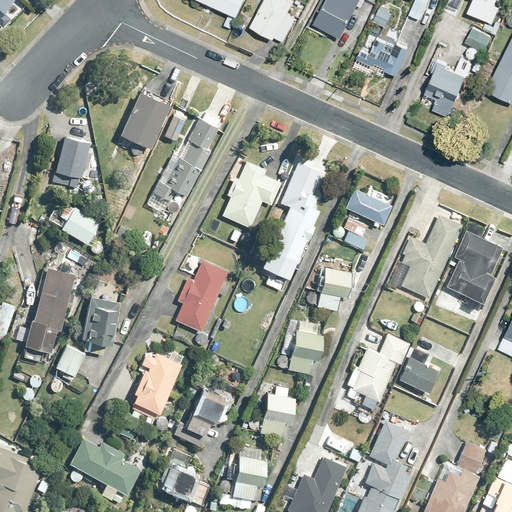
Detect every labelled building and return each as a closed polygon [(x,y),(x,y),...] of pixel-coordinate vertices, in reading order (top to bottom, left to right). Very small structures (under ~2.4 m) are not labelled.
[(16,0),(0,0),(0,25),(3,28),(11,19),(7,15),(19,2),(16,0)] [(244,0),(202,0),(230,12),(224,24),(231,28),(244,0)] [(290,0),(264,0),(251,26),(274,38),(275,36),(284,41),(296,18),(287,13),(294,2),(290,0)] [(325,0),(314,23),(341,37),(358,5),(361,6),(364,0),(325,0)] [(414,0),(408,15),(420,20),(428,0),(414,0)] [(473,0),(468,12),(493,22),(500,6),(495,4),(496,0),(473,0)] [(393,13),(390,11),(391,8),(382,4),(374,20),(387,26),(393,13)] [(486,22),(483,28),(497,34),(501,22),(497,20),(494,26),(486,22)] [(466,41),(484,51),(492,36),(474,27),(466,41)] [(361,48),(354,66),(374,75),(375,71),(384,74),(385,70),(397,75),(409,47),(396,42),(395,45),(377,38),(371,52),(361,48)] [(511,38),(487,89),(511,101),(511,38)] [(433,109),(449,116),(473,63),(461,58),(455,70),(447,67),(448,64),(438,59),(432,71),(434,72),(425,92),(438,98),(433,109)] [(476,61),(473,69),(479,72),(482,64),(476,61)] [(120,135),(124,137),(119,148),(128,152),(133,140),(151,148),(170,104),(138,91),(120,135)] [(172,153),(152,191),(169,200),(175,190),(186,196),(210,150),(207,148),(218,128),(199,118),(188,139),(191,141),(182,158),(172,153)] [(64,137),(52,181),(77,188),(90,143),(64,137)] [(271,205),(281,183),(263,175),(266,169),(246,161),(238,179),(234,177),(226,194),(230,195),(221,214),(249,227),(261,201),(271,205)] [(115,196),(118,198),(115,205),(124,210),(132,194),(119,187),(115,196)] [(354,188),(346,208),(375,220),(373,224),(377,226),(379,222),(383,224),(391,205),(354,188)] [(309,225),(315,211),(316,210),(309,207),(314,196),(298,189),(292,200),(294,200),(293,201),(287,215),(286,214),(278,232),(279,233),(272,248),(294,258),(304,237),(305,235),(306,235),(307,235),(309,229),(311,226),(309,225)] [(48,218),(61,227),(61,228),(86,244),(100,222),(74,206),(73,207),(65,202),(59,213),(53,209),(48,218)] [(405,254),(401,262),(410,266),(401,285),(428,298),(462,225),(438,214),(425,243),(409,236),(401,253),(405,254)] [(343,227),(362,236),(367,225),(348,216),(343,227)] [(119,224),(114,235),(126,240),(131,229),(119,224)] [(235,229),(230,239),(236,241),(240,232),(235,229)] [(466,232),(454,257),(491,275),(503,249),(466,232)] [(187,277),(176,300),(182,303),(175,319),(201,331),(217,292),(224,295),(228,285),(222,283),(227,270),(202,259),(199,265),(197,264),(192,274),(195,275),(193,280),(187,277)] [(458,262),(446,287),(482,305),(495,279),(458,262)] [(74,294),(70,293),(75,275),(43,266),(35,295),(39,296),(33,320),(31,319),(24,345),(26,346),(23,357),(41,361),(41,360),(46,362),(49,352),(50,352),(56,329),(60,330),(67,302),(72,303),(74,294)] [(324,267),(316,306),(337,310),(339,296),(346,297),(351,272),(324,267)] [(242,297),(236,294),(233,300),(239,303),(242,297)] [(81,338),(87,339),(84,351),(104,355),(107,343),(111,344),(119,311),(118,311),(119,303),(90,296),(81,338)] [(0,338),(5,334),(15,305),(2,301),(0,305),(0,338)] [(411,320),(419,324),(422,317),(414,313),(411,320)] [(218,319),(210,337),(213,338),(221,320),(218,319)] [(280,352),(290,355),(288,369),(309,373),(311,358),(318,359),(322,334),(316,334),(318,324),(299,320),(297,330),(295,329),(294,334),(284,332),(280,352)] [(506,333),(498,349),(511,355),(511,322),(507,334),(506,333)] [(346,384),(353,387),(352,389),(378,401),(396,362),(400,364),(409,343),(387,333),(378,352),(366,347),(358,366),(355,365),(346,384)] [(416,347),(414,354),(419,356),(422,348),(424,349),(427,341),(421,338),(417,347),(416,347)] [(66,344),(55,367),(74,376),(85,353),(66,344)] [(136,394),(133,402),(159,414),(181,365),(155,353),(153,356),(146,353),(141,364),(148,367),(147,370),(144,369),(133,393),(136,394)] [(410,358),(400,380),(430,394),(441,372),(410,358)] [(226,418),(223,412),(224,411),(229,409),(232,401),(229,392),(214,385),(212,390),(204,387),(186,425),(176,420),(170,433),(198,445),(203,436),(204,436),(210,423),(211,423),(226,418)] [(286,396),(288,387),(276,385),(274,394),(267,393),(260,433),(281,437),(284,422),(290,423),(294,398),(286,396)] [(171,421),(161,416),(156,428),(165,433),(171,421)] [(364,482),(371,485),(365,497),(364,496),(356,511),(351,509),(350,511),(396,511),(393,510),(398,498),(400,499),(411,476),(403,472),(407,465),(394,459),(408,430),(385,419),(370,451),(367,450),(354,478),(363,483),(364,482)] [(137,433),(117,424),(113,431),(134,441),(137,433)] [(327,430),(323,440),(333,444),(335,438),(340,440),(342,436),(327,430)] [(83,437),(68,463),(105,484),(100,494),(110,499),(116,489),(126,495),(140,470),(121,459),(124,454),(102,442),(99,446),(83,437)] [(491,441),(487,450),(494,453),(498,444),(491,441)] [(475,474),(485,451),(466,442),(457,465),(445,460),(422,511),(463,511),(479,476),(475,474)] [(0,511),(17,511),(18,511),(20,511),(26,511),(43,467),(30,462),(31,457),(0,445),(0,511)] [(262,486),(266,460),(239,456),(231,501),(238,503),(239,497),(253,500),(255,485),(262,486)] [(165,490),(165,491),(189,501),(189,500),(200,504),(208,485),(198,481),(192,467),(184,463),(184,462),(178,459),(174,457),(168,460),(160,478),(162,484),(161,488),(165,490)] [(327,511),(346,468),(324,458),(315,479),(304,474),(288,511),(290,511),(327,511)] [(494,502),(496,503),(492,511),(511,511),(511,482),(495,475),(482,503),(492,508),(494,502)]
